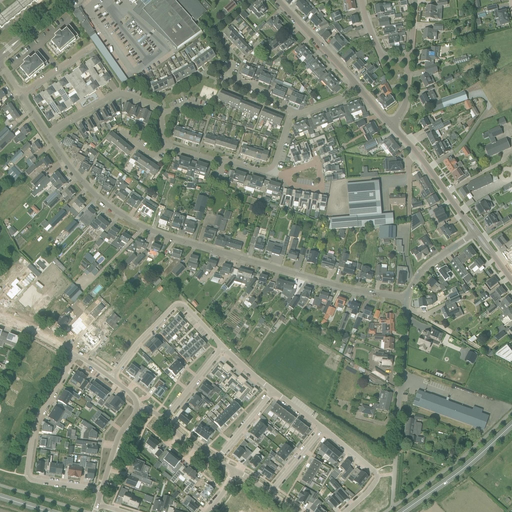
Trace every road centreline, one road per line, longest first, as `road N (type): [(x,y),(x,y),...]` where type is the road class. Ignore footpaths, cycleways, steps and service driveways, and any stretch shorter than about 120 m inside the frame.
road 1 (residential): [(406,298),(345,288),(144,227),(94,194),(47,134)]
road 2 (residential): [(101,490),(26,474),(35,420),(75,354)]
road 3 (residential): [(392,497),(406,298)]
road 4 (residential): [(222,347),(178,304),(110,378)]
road 5 (tertiary): [(511,424),(402,511)]
road 6 (residential): [(160,113),(117,93),(47,134)]
road 7 (residential): [(346,511),(373,485),(375,471),(322,428)]
